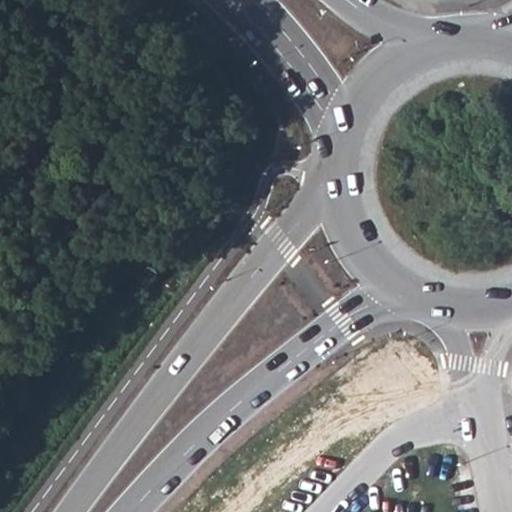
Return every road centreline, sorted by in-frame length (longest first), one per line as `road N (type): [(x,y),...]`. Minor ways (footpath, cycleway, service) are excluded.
road 1 (secondary): [(340,187),(245,283),(69,511)]
road 2 (secondary): [(129,511),(222,412),(391,286)]
road 3 (unclassified): [(325,511),(396,433),(480,412)]
road 4 (secondary): [(242,0),(301,61),(343,148)]
road 5 (secondary): [(456,45),(384,79),(358,111),(343,148)]
